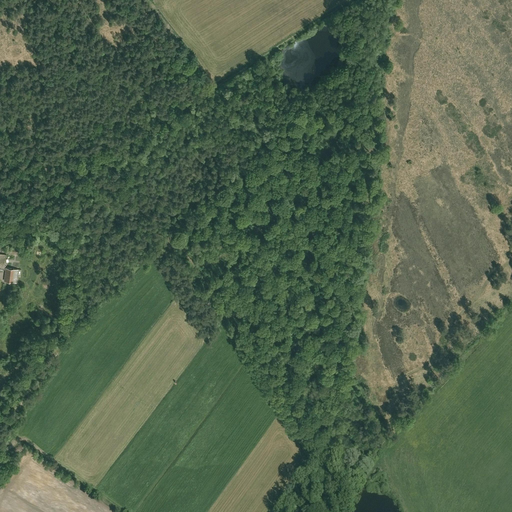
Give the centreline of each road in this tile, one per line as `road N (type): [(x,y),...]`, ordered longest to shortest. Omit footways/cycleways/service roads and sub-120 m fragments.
road 1 (track): [(438,386),(389,438),(376,436),(394,388),(428,364),(461,311),(511,258)]
road 2 (track): [(214,90),(351,0)]
